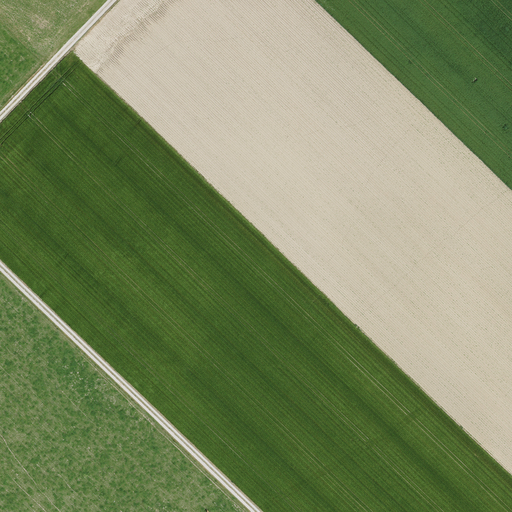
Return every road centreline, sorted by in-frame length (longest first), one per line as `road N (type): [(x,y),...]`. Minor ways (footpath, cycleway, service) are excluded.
road 1 (track): [(255,511),(0,266)]
road 2 (track): [(0,116),(112,0)]
